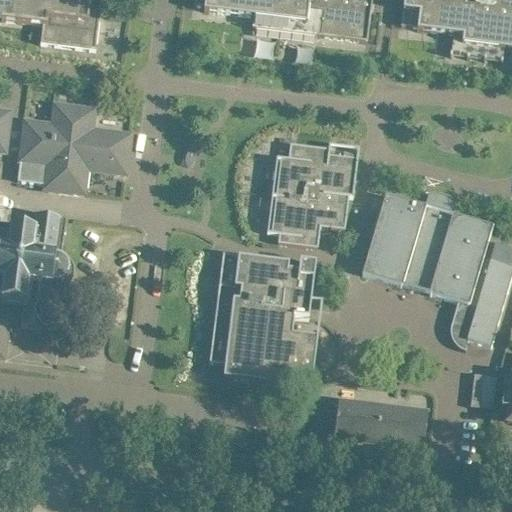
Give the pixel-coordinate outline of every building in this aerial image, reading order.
[(0,0),(0,18),(1,19),(1,23),(42,28),(40,47),(95,54),(101,0),(0,0)] [(194,0),(194,9),(204,10),(203,14),(253,20),(252,31),(367,45),(372,0),(194,0)] [(511,0),(403,0),(400,29),(416,31),(416,33),(462,39),(461,47),(511,53),(511,0)] [(256,58),(272,61),(275,46),(258,43),(256,58)] [(297,64),(313,64),(313,50),(298,49),(297,64)] [(24,125),(17,184),(44,188),(84,193),(86,173),(121,177),(126,138),(92,133),(94,114),(54,109),(52,128),(24,125)] [(0,154),(4,155),(9,116),(0,114),(0,154)] [(271,199),(275,200),(271,235),(267,235),(266,237),(278,238),(277,247),(317,252),(320,230),(330,231),(330,232),(344,233),(348,200),(352,201),(357,162),(329,159),(330,148),(328,148),(328,153),(289,148),(288,162),(276,161),(276,162),(280,163),(275,198),(271,198),(271,199)] [(429,195),(425,195),(425,196),(428,196),(424,210),(385,198),(362,278),(457,306),(450,329),(450,331),(450,333),(450,335),(450,336),(450,338),(451,340),(451,341),(452,343),(453,345),(454,346),(456,349),(457,350),(459,351),(462,353),(465,354),(466,353),(465,352),(467,344),(490,351),(511,276),(511,251),(488,245),(492,230),(453,218),(457,205),(459,207),(460,206),(456,203),(452,201),(448,199),(443,197),(439,196),(434,196),(429,195)] [(0,302),(24,306),(21,329),(44,332),(44,331),(54,332),(56,318),(53,318),(56,292),(60,292),(63,291),(69,286),(70,285),(71,283),(72,281),(73,279),(73,277),(73,275),(73,274),(73,272),(73,270),(73,269),(72,266),(71,264),(69,262),(67,260),(66,259),(63,257),(61,256),(65,222),(59,221),(59,220),(35,217),(34,231),(0,226),(0,302)] [(232,303),(223,381),(299,391),(301,377),(312,378),(317,341),(292,338),(294,321),(308,323),(315,267),(299,265),(298,274),(287,273),(288,266),(238,260),(234,291),(240,292),(239,304),(232,303)] [(474,378),(470,410),(480,411),(492,413),(496,380),(474,378)] [(427,415),(338,404),(333,444),(422,455),(427,415)]
